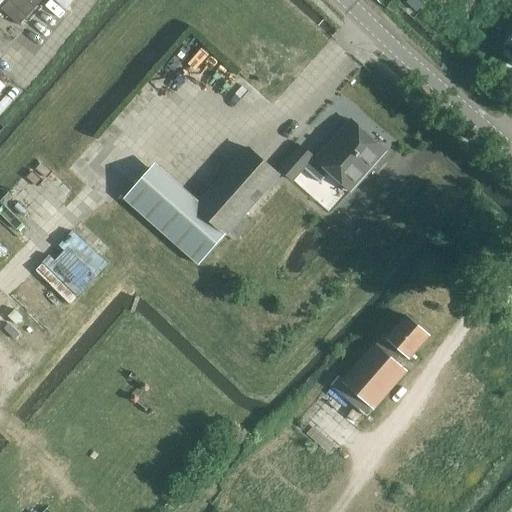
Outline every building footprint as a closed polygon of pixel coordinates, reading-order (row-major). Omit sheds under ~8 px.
[(19,25),(42,0),(9,0),(1,9),(19,25)] [(351,192),(386,151),(350,120),(316,159),(314,157),(301,146),(280,170),(293,181),(304,168),(320,183),(329,173),(351,192)] [(226,235),(279,175),(249,148),(196,208),(151,168),(124,198),(199,265),(226,235)] [(73,229),(60,245),(62,246),(42,269),(77,299),(110,260),(73,229)] [(404,370),(395,362),(403,353),(409,358),(429,336),(407,316),(387,339),(384,336),(376,345),(343,383),(346,386),(342,391),(366,413),(404,370)]
